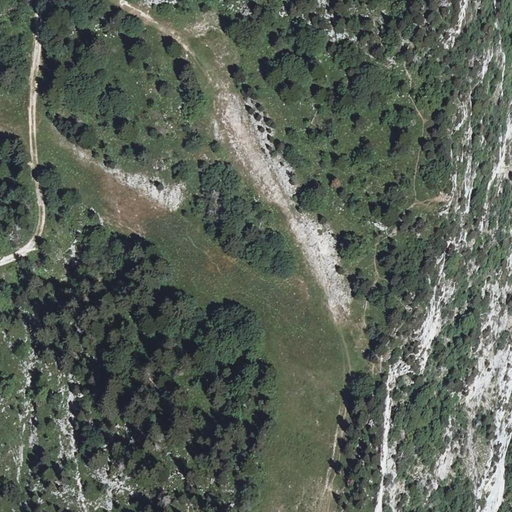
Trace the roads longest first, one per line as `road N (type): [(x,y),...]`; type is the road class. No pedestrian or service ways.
road 1 (track): [(33,134),(244,283),(291,328),(337,405)]
road 2 (track): [(40,0),(32,108),(44,219),(30,246),(0,261)]
